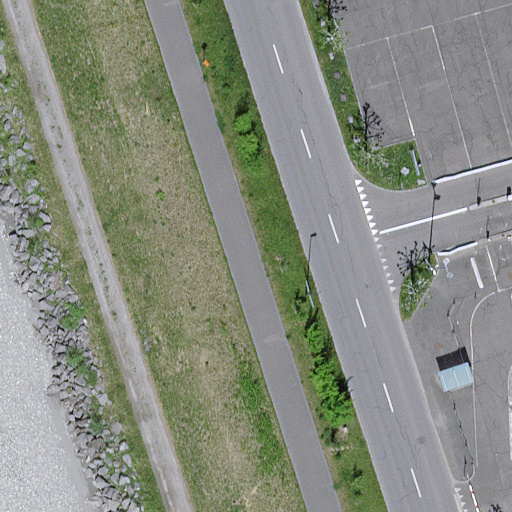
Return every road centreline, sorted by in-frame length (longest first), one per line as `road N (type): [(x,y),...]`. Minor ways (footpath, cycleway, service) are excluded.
road 1 (unclassified): [(426,511),(258,0)]
road 2 (track): [(22,0),(185,511)]
